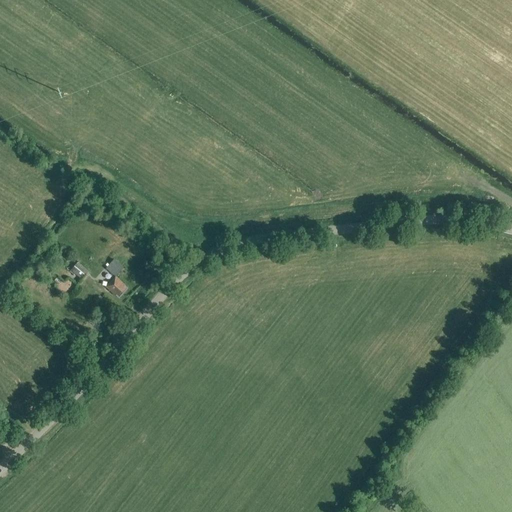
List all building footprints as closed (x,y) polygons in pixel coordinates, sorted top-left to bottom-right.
[(69,258),(59,252),(56,256),(66,263),(69,258)] [(116,257),(108,267),(118,275),(126,266),(116,257)] [(82,279),(89,271),(78,262),(71,271),(82,279)] [(119,296),(125,290),(123,288),(125,286),(115,277),(106,287),(115,296),(117,294),(119,296)] [(66,282),(70,288),(76,283),(72,278),(66,282)]
